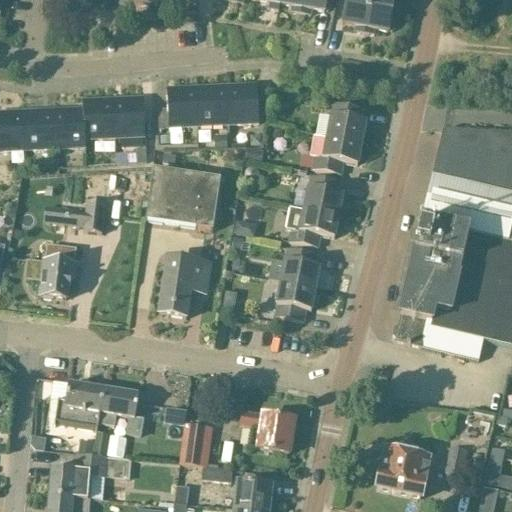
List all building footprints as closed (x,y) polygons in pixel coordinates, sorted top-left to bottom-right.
[(156,7),(155,0),(118,0),(120,11),(156,7)] [(256,0),(256,4),(269,6),(268,12),(277,14),(279,0),(256,0)] [(279,8),(290,10),(289,16),(299,17),(302,0),(279,0),(277,14),(278,14),(279,8)] [(302,0),(299,17),(311,19),(312,14),(324,16),(326,0),(302,0)] [(354,36),(364,37),(370,0),(346,0),(342,28),(355,30),(354,36)] [(394,19),(391,18),(394,0),(370,0),(364,37),(374,39),(375,34),(388,36),(388,35),(391,35),(394,33),(396,22),(394,19)] [(257,89),(226,90),(228,129),(259,127),(257,89)] [(226,90),(197,92),(198,130),(228,129),(226,90)] [(168,132),(198,130),(197,92),(166,93),(168,132)] [(143,102),(113,104),(114,142),(145,141),(143,102)] [(113,104),(83,105),(85,152),(86,152),(85,144),(114,142),(113,104)] [(55,153),(85,152),(83,105),(81,105),(82,113),(53,115),(55,153)] [(331,119),(327,139),(313,137),(313,138),(361,147),(365,126),(361,125),(363,112),(333,106),(331,119)] [(53,115),(23,116),(25,154),(55,153),(53,115)] [(0,155),(25,154),(23,116),(0,117),(0,155)] [(442,134),(432,180),(413,258),(412,258),(397,322),(399,322),(398,331),(394,332),(392,341),(394,343),(394,346),(487,367),(491,348),(511,352),(511,137),(446,134),(442,134)] [(357,169),(361,147),(313,138),(309,161),(306,160),(305,170),(311,171),(311,173),(342,180),(344,167),(357,169)] [(146,152),(137,152),(137,167),(147,167),(146,152)] [(246,175),(245,180),(248,185),(254,186),(258,183),(259,177),(256,173),(250,172),(246,175)] [(219,184),(153,173),(145,225),(212,235),(219,184)] [(310,179),(307,192),(303,213),(338,220),(342,199),(338,198),(340,185),(310,179)] [(85,217),(45,211),(42,228),(83,233),(83,236),(102,239),(106,209),(86,206),(85,217)] [(318,252),(321,239),(334,242),(338,220),(303,213),(303,215),(289,212),(285,233),(290,234),(288,246),(318,252)] [(47,249),(45,265),(43,265),(39,300),(66,303),(67,293),(69,294),(70,283),(75,284),(76,269),(74,269),(76,253),(47,249)] [(287,252),(284,265),(280,287),(315,293),(319,272),(314,271),(317,258),(287,252)] [(189,293),(204,296),(209,267),(168,261),(159,319),(185,323),(189,293)] [(304,327),(306,314),(311,315),(315,293),(280,287),(276,309),(275,309),(273,321),(304,327)] [(69,388),(66,405),(58,404),(54,430),(55,431),(56,426),(78,429),(77,432),(96,435),(96,437),(97,437),(98,429),(104,394),(69,388)] [(143,424),(134,423),(138,399),(104,394),(98,429),(115,431),(117,420),(129,422),(127,438),(141,440),(143,424)] [(511,414),(503,412),(502,420),(508,421),(511,422),(511,414)] [(165,414),(164,427),(183,430),(185,416),(165,414)] [(239,431),(259,434),(256,454),(289,459),(294,424),(241,415),(239,431)] [(508,421),(502,420),(496,419),(494,427),(506,430),(508,421)] [(180,468),(194,470),(207,471),(208,458),(205,458),(208,431),(184,428),(180,468)] [(96,437),(92,460),(105,461),(109,439),(96,437)] [(460,486),(467,454),(450,451),(443,482),(460,486)] [(490,459),(503,462),(504,455),(491,452),(490,459)] [(427,471),(429,462),(385,453),(380,474),(379,474),(375,493),(410,501),(421,503),(425,485),(424,485),(428,471),(427,471)] [(51,471),(49,499),(90,504),(92,482),(128,485),(130,464),(123,463),(105,461),(92,460),(85,459),(76,458),(74,473),(51,471)] [(503,462),(490,459),(488,466),(501,469),(503,462)] [(218,473),(207,471),(194,470),(192,485),(216,488),(218,473)] [(236,486),(233,511),(238,511),(268,511),(271,490),(236,486)] [(184,511),(187,490),(174,488),(170,511),(184,511)] [(91,511),(92,507),(90,506),(90,504),(49,499),(47,511),(91,511)]
